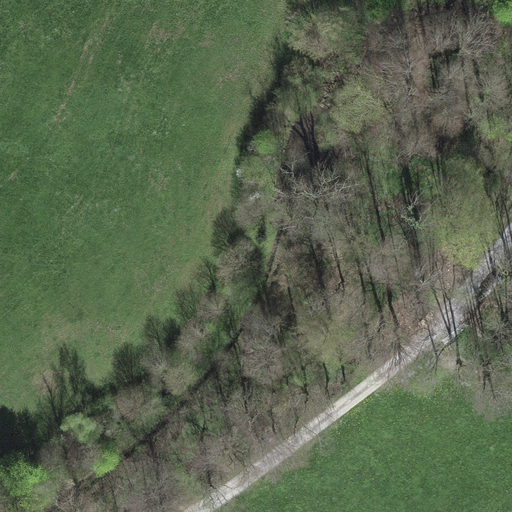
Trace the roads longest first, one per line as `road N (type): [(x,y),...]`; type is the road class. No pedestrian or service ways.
road 1 (track): [(511,231),(445,327),(202,511)]
road 2 (track): [(511,208),(368,152)]
